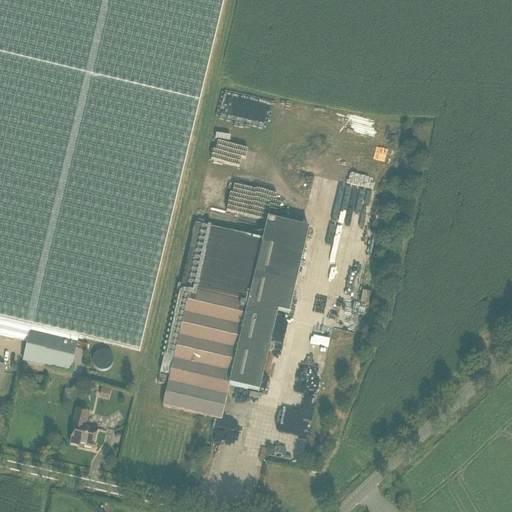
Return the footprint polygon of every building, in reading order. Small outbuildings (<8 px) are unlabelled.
[(0,0),(0,336),(28,343),(23,363),(70,374),(82,375),(88,347),(77,343),(78,338),(140,353),(222,0),(0,0)] [(195,225),(161,374),(170,376),(163,407),(222,421),(230,387),(259,394),(278,313),(289,316),(309,230),(268,221),(263,241),(195,225)] [(360,304),(368,306),(371,294),(363,292),(360,304)] [(333,313),(329,328),(362,335),(365,317),(359,315),(360,308),(343,305),(341,315),(333,313)] [(326,336),(315,377),(322,378),(332,338),(326,336)] [(34,375),(32,383),(42,385),(44,377),(34,375)] [(160,376),(158,385),(165,386),(167,378),(160,376)] [(79,446),(93,449),(98,430),(86,428),(89,413),(76,410),(73,425),(75,425),(70,445),(79,447),(79,446)]
